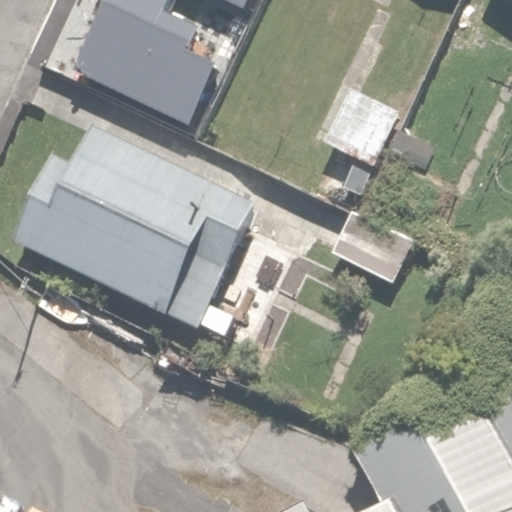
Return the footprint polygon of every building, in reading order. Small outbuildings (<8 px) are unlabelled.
[(357,87),(331,139),(384,166),(410,114),(357,87)] [(68,151),(26,235),(213,329),(273,211),(105,126),(88,161),(68,151)] [(421,241),(361,209),(339,251),(399,283),(421,241)] [(401,496),(409,511),(511,511),(511,287),(462,316),(496,377),(373,445),(401,496)] [(409,511),(401,496),(369,511),(328,511),(321,498),(295,511),(409,511)]
